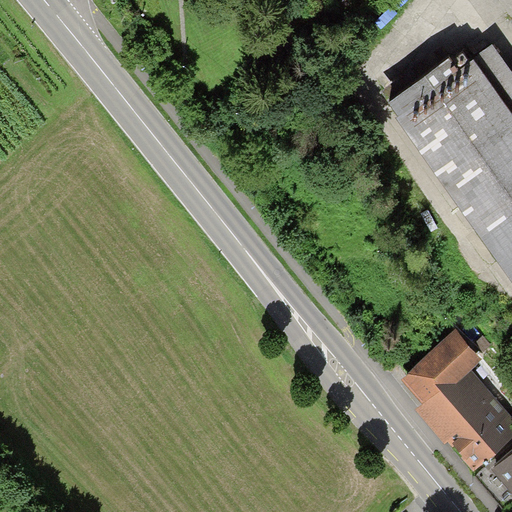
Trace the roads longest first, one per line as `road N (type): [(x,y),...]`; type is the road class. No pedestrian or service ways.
road 1 (primary): [(41,0),(463,511)]
road 2 (track): [(81,0),(352,334)]
